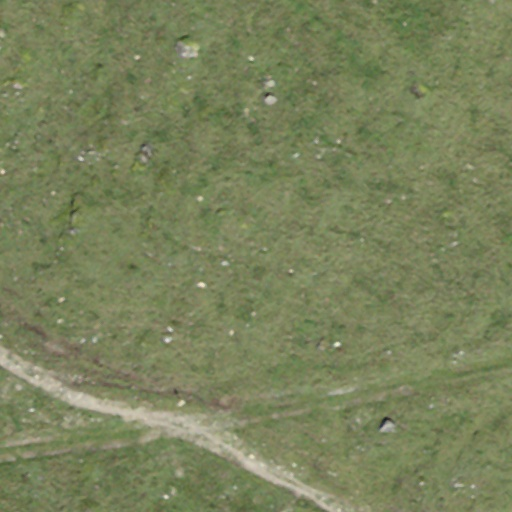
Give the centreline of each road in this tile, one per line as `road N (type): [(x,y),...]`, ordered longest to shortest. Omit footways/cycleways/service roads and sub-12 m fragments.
road 1 (track): [(511,363),(188,410)]
road 2 (track): [(188,410),(0,454)]
